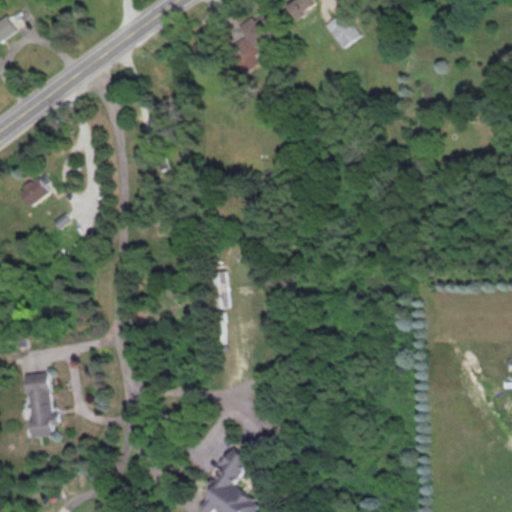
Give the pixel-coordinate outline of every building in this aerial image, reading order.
[(317,3),(314,0),(295,0),(286,8),(296,21),(317,3)] [(325,27),(344,49),(362,34),(343,12),(325,27)] [(0,43),(19,29),(9,15),(0,21),(0,43)] [(253,49),(271,38),(257,16),(240,26),(247,38),(228,49),(244,75),(262,65),(253,49)] [(20,194),(33,208),(51,191),(39,178),(20,194)] [(225,294),(224,263),(216,264),(216,294),(225,294)]
